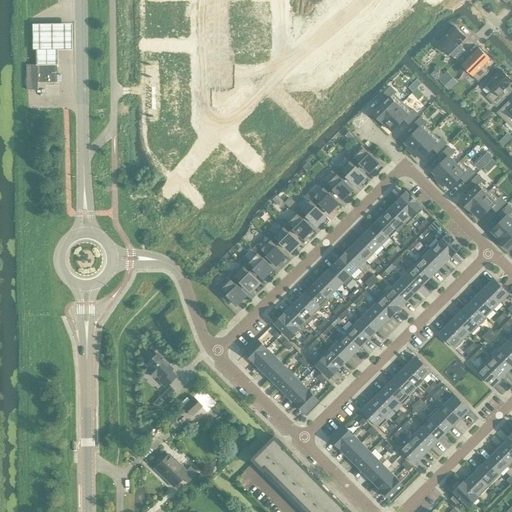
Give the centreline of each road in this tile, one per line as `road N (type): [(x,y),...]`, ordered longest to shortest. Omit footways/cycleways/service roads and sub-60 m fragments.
road 1 (track): [(28,511),(17,0)]
road 2 (residential): [(217,351),(405,166),(490,252)]
road 3 (residential): [(490,252),(302,441)]
road 4 (residential): [(298,0),(300,60),(156,194)]
road 5 (unclassified): [(83,156),(113,127),(112,0)]
road 6 (tertiary): [(83,156),(80,0)]
road 7 (residential): [(511,403),(402,511)]
road 8 (residential): [(217,351),(302,441)]
